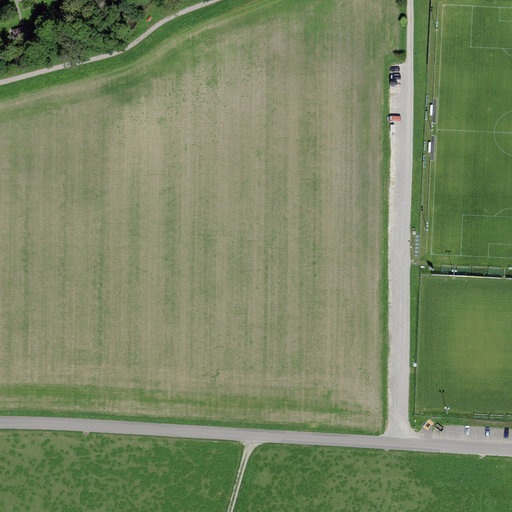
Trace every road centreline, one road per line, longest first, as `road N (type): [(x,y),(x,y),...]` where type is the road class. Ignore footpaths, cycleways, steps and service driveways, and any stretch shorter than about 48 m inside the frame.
road 1 (residential): [(511,451),(0,424)]
road 2 (track): [(408,445),(411,0)]
road 3 (track): [(213,0),(130,47),(0,83)]
